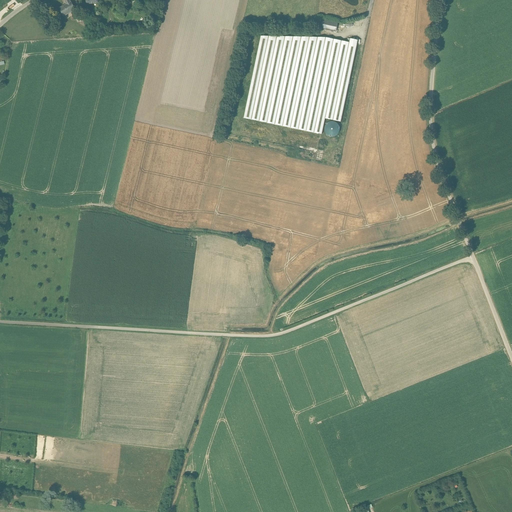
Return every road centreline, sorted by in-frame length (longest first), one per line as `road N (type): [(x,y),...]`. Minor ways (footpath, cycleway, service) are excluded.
road 1 (unclassified): [(472,259),(267,335),(0,320)]
road 2 (unclassified): [(472,259),(432,146),(440,0)]
